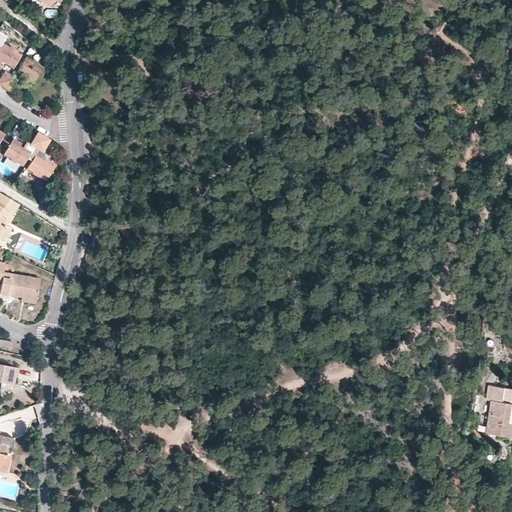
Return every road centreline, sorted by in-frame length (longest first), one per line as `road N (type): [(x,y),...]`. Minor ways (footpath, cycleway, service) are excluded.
road 1 (track): [(210,418),(284,386),(355,371),(391,353),(441,303)]
road 2 (residential): [(76,124),(81,219),(53,343)]
road 3 (track): [(441,303),(449,333),(451,511)]
road 4 (track): [(51,385),(145,435),(210,418)]
road 5 (residential): [(53,343),(50,511)]
road 6 (track): [(441,303),(511,155)]
road 7 (track): [(279,511),(195,455),(189,433),(210,418)]
road 8 (track): [(195,455),(145,435),(181,511)]
road 9 (residential): [(84,0),(69,43),(76,124)]
